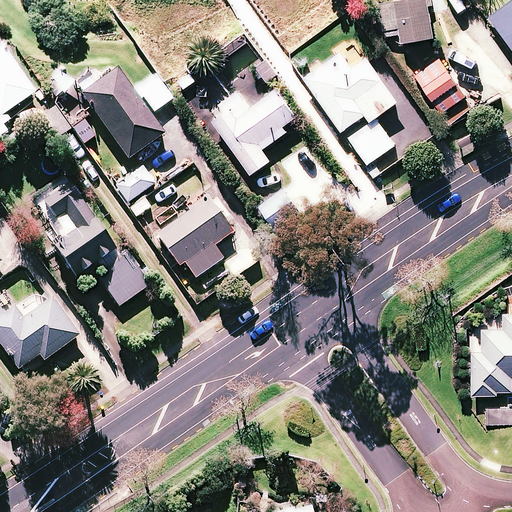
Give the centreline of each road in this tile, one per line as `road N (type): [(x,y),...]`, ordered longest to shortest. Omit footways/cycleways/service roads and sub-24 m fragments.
road 1 (secondary): [(315,321),(238,374),(194,393),(64,489)]
road 2 (residential): [(464,511),(435,489),(315,321)]
road 3 (secondary): [(511,179),(315,321)]
